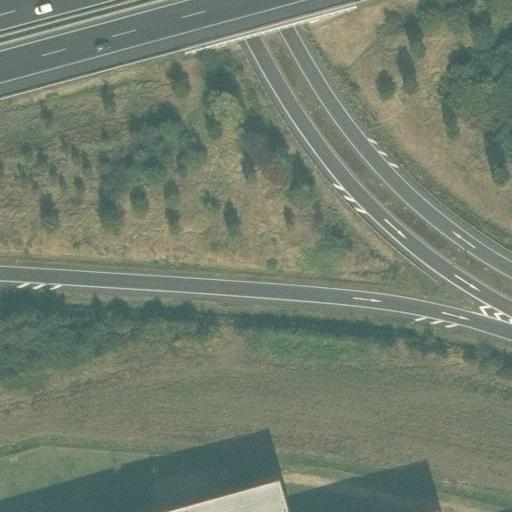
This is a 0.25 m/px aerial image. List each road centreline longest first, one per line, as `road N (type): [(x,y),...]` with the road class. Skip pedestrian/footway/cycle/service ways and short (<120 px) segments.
road 1 (motorway): [(0,273),(348,296),(511,327)]
road 2 (motorway): [(228,0),(295,114),(361,198),(435,263),(511,312)]
road 3 (motorway): [(511,271),(431,214),(360,144),(272,0)]
road 4 (motorway): [(0,70),(265,0)]
road 5 (track): [(151,369),(0,411)]
